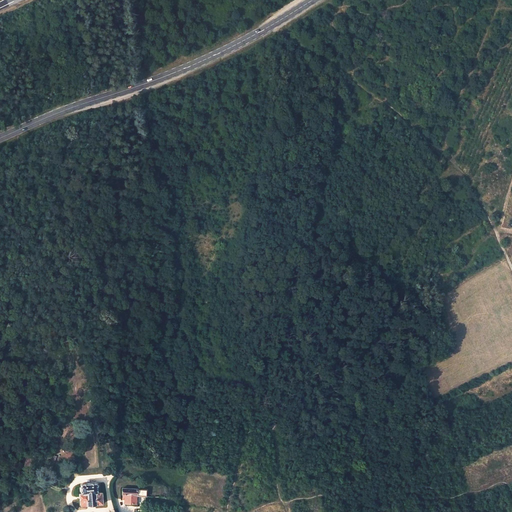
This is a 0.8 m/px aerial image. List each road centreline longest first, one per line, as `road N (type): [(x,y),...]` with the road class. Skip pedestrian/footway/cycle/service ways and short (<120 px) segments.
road 1 (tertiary): [(0,141),(219,55),(314,0)]
road 2 (track): [(511,263),(486,207),(417,129),(275,23)]
